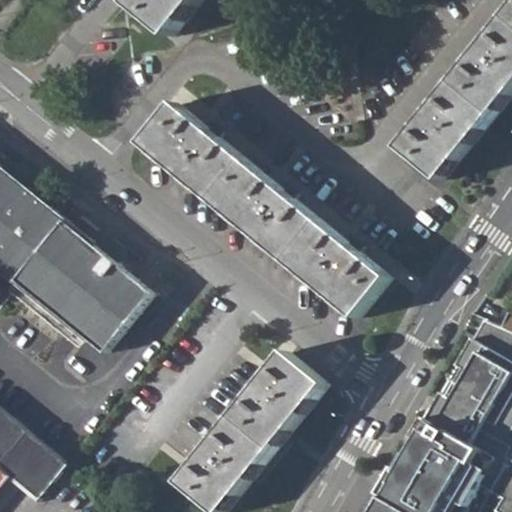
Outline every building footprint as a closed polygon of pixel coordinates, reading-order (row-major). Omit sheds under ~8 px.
[(177,38),(207,0),(140,0),(136,5),(177,38)] [(446,182),(511,100),(511,17),(491,45),(482,55),(437,110),(429,121),(406,148),(446,182)] [(477,51),(482,55),(491,45),(485,41),(477,51)] [(225,138),(214,129),(182,104),(150,144),(364,319),(397,279),(365,253),(355,244),(300,200),(290,191),(225,138)] [(423,117),(429,121),(437,110),(432,106),(423,117)] [(214,129),(225,138),(229,133),(219,125),(214,129)] [(7,169),(31,188),(40,178),(16,159),(7,169)] [(31,188),(7,169),(0,163),(0,259),(26,280),(17,291),(63,329),(72,318),(95,337),(113,351),(159,295),(131,273),(118,289),(111,284),(126,265),(31,188)] [(290,191),(300,200),(304,194),(294,186),(290,191)] [(355,244),(365,253),(370,248),(359,239),(355,244)] [(63,329),(86,347),(95,337),(72,318),(63,329)] [(472,511),(489,484),(510,497),(504,510),(507,511),(511,511),(511,332),(488,321),(432,416),(374,511),(472,511)] [(221,511),(230,511),(334,385),(293,352),(270,380),(262,391),(217,446),(209,456),(186,483),(221,511)] [(256,386),(262,391),(270,380),(265,376),(256,386)] [(44,501),(73,465),(0,404),(0,465),(24,485),(44,501)] [(203,452),(209,456),(217,446),(212,441),(203,452)] [(0,511),(1,511),(24,485),(0,465),(0,511)]
